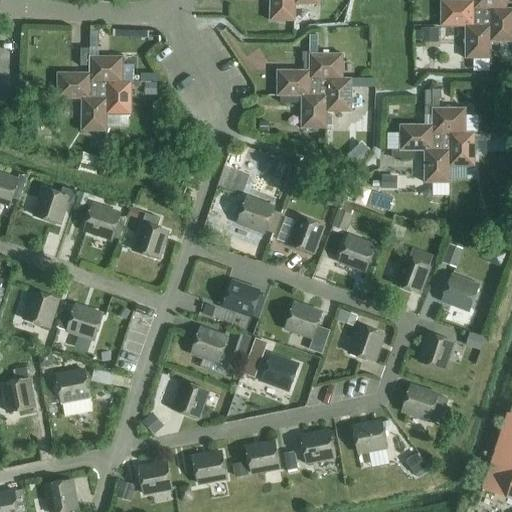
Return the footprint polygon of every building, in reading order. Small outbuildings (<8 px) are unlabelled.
[(271,0),(271,21),(296,21),(296,5),(296,0),(271,0)] [(472,0),(473,1),(474,1),(474,18),(482,18),(482,10),(506,10),(506,9),(506,0),(472,0)] [(441,27),(466,27),(466,26),(482,27),(482,18),(474,18),(474,1),(473,1),(441,1),(441,27)] [(482,10),(482,18),(490,18),(490,42),(511,42),(511,9),(506,9),(506,10),(482,10)] [(466,26),(466,27),(466,59),(490,59),(490,42),(490,18),(482,18),(482,27),(466,26)] [(437,29),(420,29),(420,43),(437,43),(437,29)] [(99,47),(99,31),(90,31),(90,48),(99,47)] [(309,61),(309,71),(310,71),(310,88),(318,88),(318,79),(342,79),(342,54),(317,54),(317,46),(318,46),(318,35),(309,35),(309,44),(310,52),(302,52),(302,61),(309,61)] [(89,50),(81,50),(81,66),(89,66),(89,74),(90,74),(90,91),(98,91),(99,83),(122,83),(122,58),(89,58),(89,50)] [(280,103),(302,103),(302,96),(318,96),(318,88),(310,88),(310,71),(309,71),(278,71),(278,96),(281,96),(280,103)] [(72,100),(81,100),(81,99),(98,99),(98,91),(90,91),(90,74),(89,74),(56,74),(57,100),(57,107),(72,107),(72,100)] [(318,79),(318,88),(327,88),(326,112),(327,112),(351,112),(351,79),(342,79),(318,79)] [(360,79),(360,87),(370,87),(370,79),(360,79)] [(99,83),(98,91),(106,91),(106,115),(131,115),(131,83),(122,83),(99,83)] [(157,84),(145,84),(144,96),(156,96),(157,84)] [(302,96),(302,103),(302,128),(327,128),(327,112),(326,112),(327,88),(318,88),(318,96),(302,96)] [(432,116),(432,125),(432,143),(441,143),(441,133),(464,133),(464,109),(439,109),(439,98),(440,98),(440,90),(432,90),(432,91),(424,91),(424,107),(424,116),(432,116)] [(81,99),(81,100),(81,132),(106,132),(106,115),(106,91),(98,91),(98,99),(81,99)] [(260,123),(259,132),(269,132),(269,123),(260,123)] [(415,151),(424,151),(424,150),(441,150),(441,143),(432,143),(432,125),(400,125),(400,151),(392,151),(392,159),(415,159),(415,158),(415,151)] [(441,133),(441,143),(449,143),(449,166),(450,166),(474,166),(474,133),(464,133),(441,133)] [(483,133),(483,142),(492,142),(492,133),(483,133)] [(424,150),(424,151),(424,183),(450,183),(450,166),(449,166),(449,143),(441,143),(441,150),(424,150)] [(126,152),(115,153),(115,162),(127,161),(126,152)] [(293,189),(321,197),(329,173),(301,164),(293,189)] [(0,203),(10,207),(12,199),(20,201),(27,177),(20,175),(18,181),(0,175),(0,203)] [(394,177),(380,177),(380,188),(394,189),(394,177)] [(333,182),(327,199),(343,205),(344,203),(349,191),(350,188),(333,182)] [(34,217),(60,225),(67,203),(73,205),(78,192),(63,187),(61,195),(44,190),(34,217)] [(349,191),(344,203),(350,205),(355,193),(349,191)] [(76,203),(85,206),(88,197),(79,194),(76,203)] [(238,224),(264,234),(271,218),(274,207),(247,197),(240,217),(238,224)] [(343,205),(341,211),(350,215),(354,207),(350,205),(344,203),(343,205)] [(85,231),(112,240),(112,239),(120,241),(127,219),(120,217),(120,215),(93,206),(85,231)] [(130,209),(128,216),(136,219),(139,212),(131,209),(130,209)] [(340,211),(334,227),(346,232),(352,216),(350,215),(341,211),(340,211)] [(142,224),(134,251),(159,260),(168,232),(158,229),(161,219),(146,214),(142,224)] [(289,245),(314,254),(324,228),(299,218),(289,245)] [(487,219),(482,231),(495,236),(500,224),(487,219)] [(339,262),(366,272),(375,247),(348,237),(339,262)] [(441,263),(455,268),(461,251),(448,246),(441,263)] [(429,267),(433,256),(413,249),(409,260),(404,258),(394,285),(419,294),(429,267)] [(442,301),(469,311),(479,286),(452,276),(442,301)] [(224,308),(250,317),(260,292),(232,282),(224,308)] [(24,320),(50,328),(58,301),(33,292),(24,320)] [(286,329),(313,339),(321,313),(294,304),(286,329)] [(66,305),(59,328),(68,330),(67,331),(94,340),(103,315),(75,306),(75,308),(66,305)] [(206,305),(203,314),(212,317),(215,308),(206,305)] [(336,321),(353,327),(357,316),(340,310),(336,321)] [(350,354),(374,362),(384,335),(359,327),(350,354)] [(192,354),(219,364),(228,339),(201,329),(192,354)] [(242,332),(238,343),(250,347),(254,337),(242,332)] [(468,333),(464,344),(479,349),(483,338),(468,333)] [(419,362),(444,370),(454,343),(428,335),(419,362)] [(256,337),(252,349),(264,353),(268,341),(256,337)] [(5,349),(4,370),(27,371),(28,349),(5,349)] [(38,354),(40,367),(53,366),(51,352),(38,354)] [(262,381),(289,391),(298,366),(271,356),(262,381)] [(57,377),(62,403),(90,398),(85,371),(57,377)] [(3,385),(8,413),(34,408),(29,380),(3,385)] [(173,410),(199,419),(208,392),(183,383),(173,410)] [(411,387),(403,412),(430,421),(439,424),(447,399),(438,396),(438,395),(411,387)] [(153,413),(144,422),(155,434),(165,425),(153,413)] [(353,427),(358,454),(387,448),(382,422),(353,427)] [(302,437),(306,463),(335,458),(330,432),(302,437)] [(482,489),(511,498),(511,439),(501,436),(482,489)] [(247,448),(252,474),(280,469),(275,443),(247,448)] [(294,451),(284,453),(287,470),(298,468),(294,451)] [(194,458),(198,485),(227,479),(222,453),(194,458)] [(418,455),(408,462),(417,475),(427,467),(418,455)] [(246,461),(233,464),(236,477),(249,474),(246,461)] [(139,469),(144,495),(172,489),(167,463),(139,469)] [(45,486),(50,511),(63,511),(77,509),(72,481),(45,486)] [(123,483),(119,498),(132,502),(137,487),(123,483)] [(188,484),(178,486),(181,500),(191,498),(188,484)] [(0,494),(0,511),(17,511),(14,492),(0,494)]
